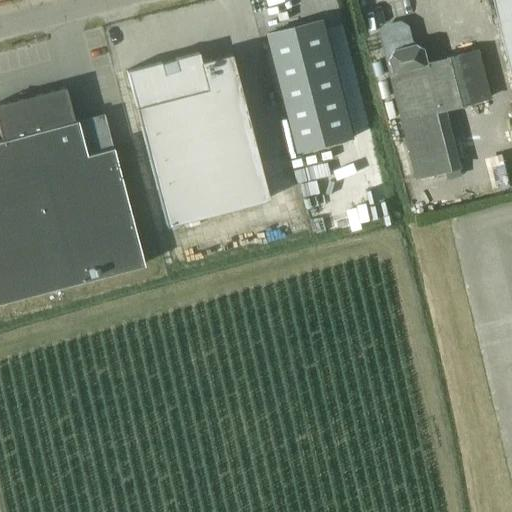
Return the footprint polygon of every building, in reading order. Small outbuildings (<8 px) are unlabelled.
[(511,0),(494,0),(511,74),(511,0)] [(324,20),(268,34),(299,151),(354,137),(324,20)] [(384,27),(380,34),(390,73),(417,178),(450,170),(435,112),(445,109),(491,97),(479,50),(429,63),(427,64),(424,50),(414,44),(411,42),(407,27),(401,23),(384,27)] [(201,62),(198,52),(126,71),(166,226),(268,199),(231,54),(201,62)] [(75,120),(66,86),(0,103),(0,131),(2,140),(0,140),(0,301),(143,264),(113,147),(87,154),(78,120),(75,120)] [(303,161),(317,218),(345,211),(331,154),(303,161)]
